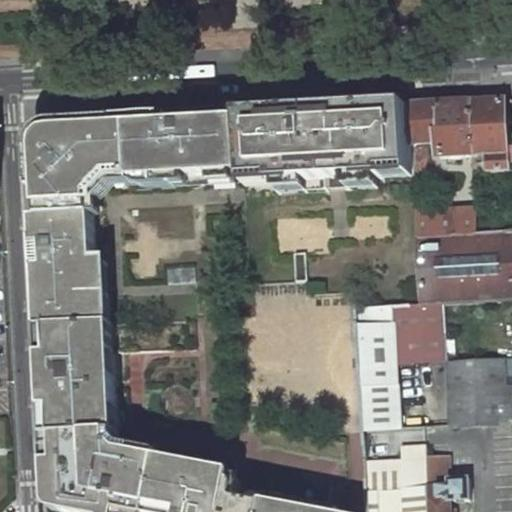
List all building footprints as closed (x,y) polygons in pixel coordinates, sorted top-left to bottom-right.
[(504,101),(471,103),(474,157),(486,157),(487,173),(511,171),(511,149),(507,149),(504,101)] [(471,103),(411,107),(415,177),(416,195),(425,194),(423,163),(430,162),(430,144),(440,144),(441,159),(474,157),(471,103)] [(350,192),(380,190),(379,183),(379,181),(379,179),(415,177),(411,107),(309,113),(310,116),(287,118),(286,114),(241,116),(245,177),(247,191),(280,189),(281,195),(329,193),(350,192)] [(41,190),(43,219),(36,219),(41,328),(50,327),(113,325),(113,319),(112,295),(111,261),(96,262),(93,198),(112,177),(129,176),(129,182),(245,177),(241,116),(132,122),(132,130),(119,131),(118,123),(61,126),(33,158),(34,191),(41,190)] [(475,172),(466,173),(467,192),(476,191),(475,172)] [(477,209),(417,213),(419,239),(479,236),(477,209)] [(511,234),(479,236),(419,239),(423,307),(445,305),(511,301),(511,234)] [(396,364),(448,361),(446,333),(445,305),(423,307),(393,308),(396,364)] [(396,364),(393,308),(357,311),(365,432),(400,430),(396,364)] [(48,463),(49,496),(57,496),(65,506),(64,511),(342,511),(343,511),(284,500),(282,509),(231,499),(235,477),(160,462),(160,460),(122,452),(116,446),(112,446),(111,434),(118,434),(113,325),(50,327),(56,437),(58,437),(58,451),(56,451),(48,463)] [(505,362),(448,365),(452,427),(511,424),(511,388),(506,389),(505,362)] [(404,462),(367,464),(369,511),(429,511),(427,458),(426,446),(403,448),(404,462)] [(450,457),(427,458),(429,511),(452,511),(453,502),(471,502),(470,479),(451,480),(450,457)]
